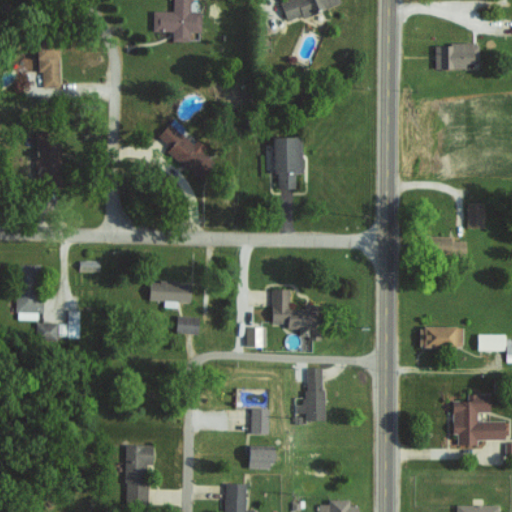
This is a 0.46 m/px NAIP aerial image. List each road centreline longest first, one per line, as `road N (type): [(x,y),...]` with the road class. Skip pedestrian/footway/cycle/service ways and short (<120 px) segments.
road 1 (secondary): [(381,511),(386,0)]
road 2 (residential): [(384,240),(0,233)]
road 3 (residential): [(118,237),(113,138),(120,58),(85,0)]
road 4 (residential): [(192,365),(204,353),(383,360)]
road 5 (residential): [(189,511),(192,365)]
